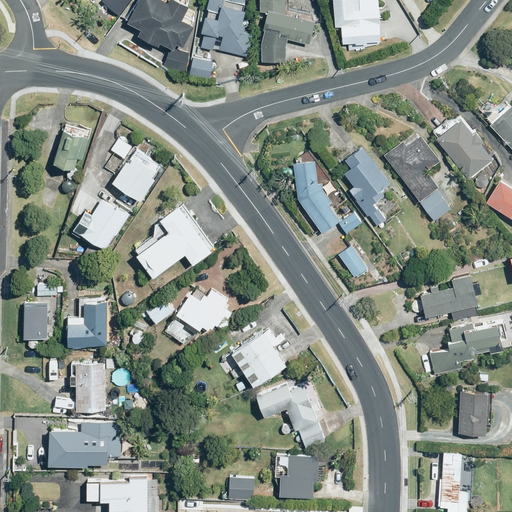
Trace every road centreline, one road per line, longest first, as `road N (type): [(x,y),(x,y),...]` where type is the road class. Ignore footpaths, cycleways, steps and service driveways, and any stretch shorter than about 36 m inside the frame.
road 1 (secondary): [(204,143),(359,362),(382,427),(383,511)]
road 2 (residential): [(204,143),(258,108),(429,59),(487,0)]
road 3 (secondary): [(33,69),(121,84),(204,143)]
